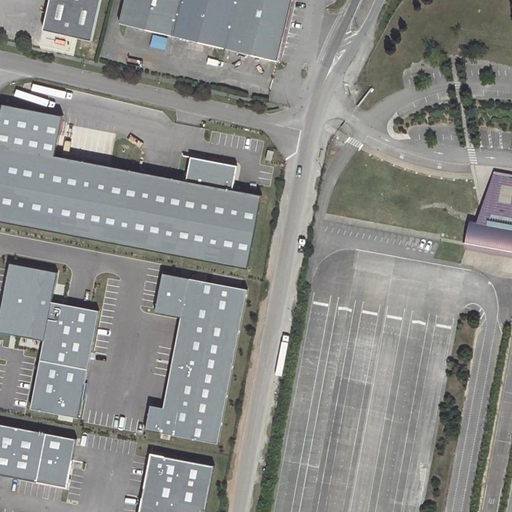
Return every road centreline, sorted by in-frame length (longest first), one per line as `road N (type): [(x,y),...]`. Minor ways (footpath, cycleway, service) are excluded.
road 1 (unclassified): [(234,511),(310,131)]
road 2 (residential): [(310,131),(0,60)]
